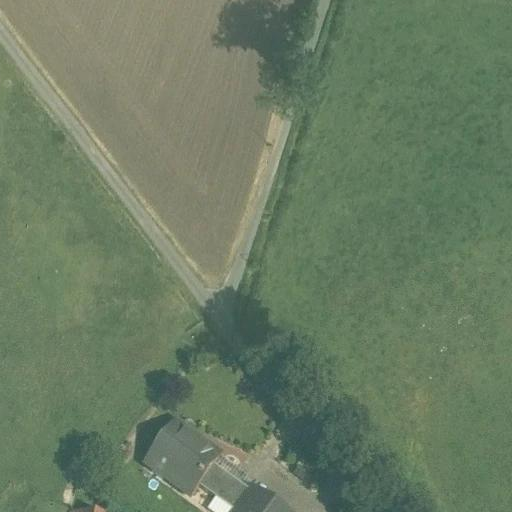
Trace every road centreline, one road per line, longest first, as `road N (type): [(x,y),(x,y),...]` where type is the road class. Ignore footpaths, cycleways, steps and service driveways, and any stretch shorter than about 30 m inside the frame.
road 1 (unclassified): [(210,297),(0,20)]
road 2 (unclassified): [(339,0),(322,65),(241,266),(210,297)]
road 3 (unclassified): [(370,511),(210,297)]
